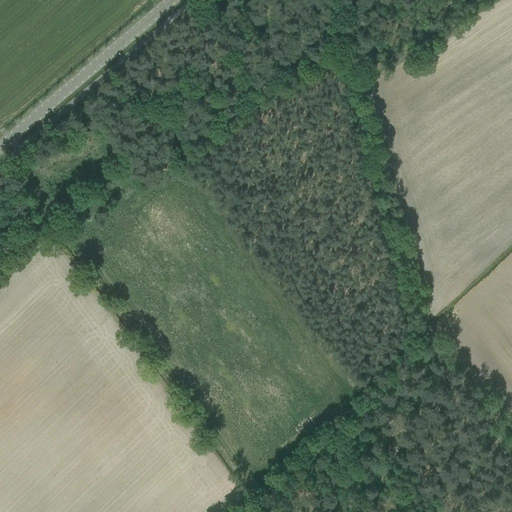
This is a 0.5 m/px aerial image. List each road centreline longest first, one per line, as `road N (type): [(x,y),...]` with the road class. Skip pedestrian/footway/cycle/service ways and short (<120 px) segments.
road 1 (track): [(274,511),(62,231),(11,137)]
road 2 (tertiary): [(0,147),(173,0)]
